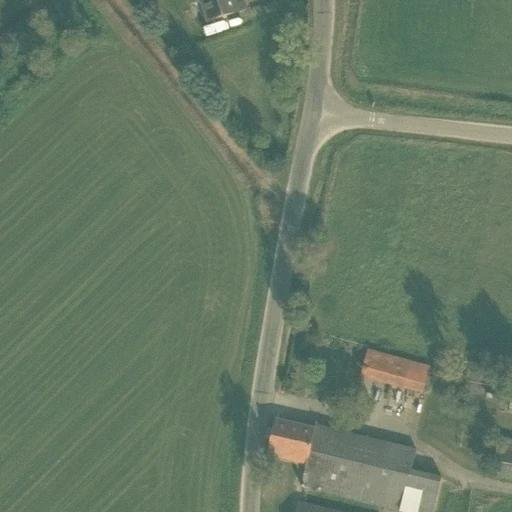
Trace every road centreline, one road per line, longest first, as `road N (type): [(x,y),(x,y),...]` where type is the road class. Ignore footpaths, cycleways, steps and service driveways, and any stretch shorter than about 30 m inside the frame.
road 1 (unclassified): [(248,511),(263,361),(311,115)]
road 2 (unclassified): [(511,136),(311,115)]
